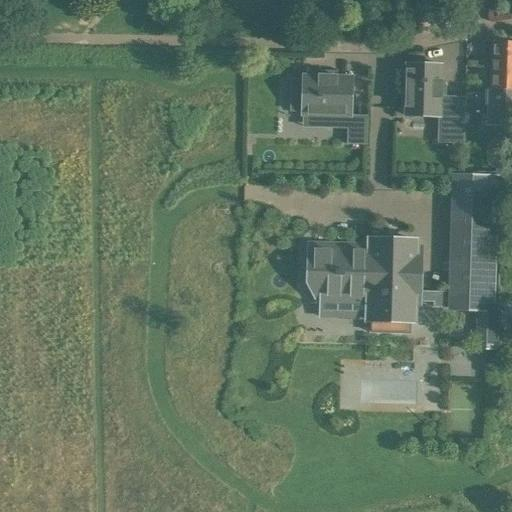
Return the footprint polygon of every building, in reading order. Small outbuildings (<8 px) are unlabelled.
[(504,116),(505,99),(505,90),(506,43),(491,42),(489,88),(487,88),(485,125),(494,126),(493,148),(496,148),(495,169),(502,170),(504,116)] [(466,60),(479,61),(480,52),(467,51),(466,60)] [(405,109),(404,113),(438,114),(438,122),(455,123),(456,97),(441,96),(442,65),(406,64),(405,92),(402,92),(401,109),(405,109)] [(349,128),(349,116),(350,116),(351,78),(335,77),(336,76),(318,76),(318,77),(303,76),(303,80),(291,80),(291,111),(302,111),(302,115),(330,116),(329,127),(349,128)] [(452,311),(494,312),(495,173),(453,173),(452,311)] [(434,183),(431,302),(450,302),(452,184),(434,183)] [(418,304),(420,248),(416,248),(416,242),(368,240),(368,247),(312,245),(312,271),(319,271),(319,301),(367,302),(366,320),(414,322),(414,304),(418,304)]
